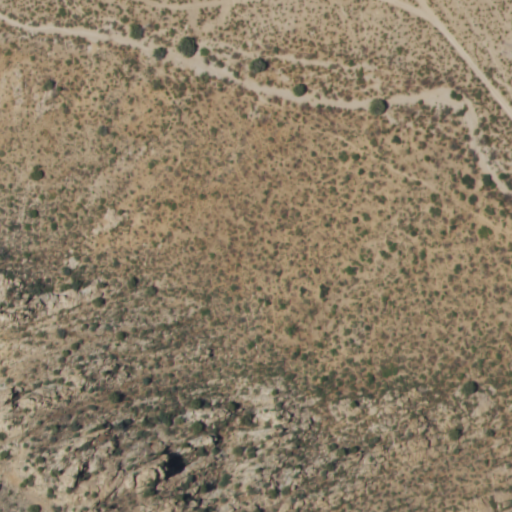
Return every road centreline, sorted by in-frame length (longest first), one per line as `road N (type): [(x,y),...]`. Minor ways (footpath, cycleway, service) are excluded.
road 1 (track): [(511,231),(471,209),(438,174),(369,70),(339,0)]
road 2 (track): [(511,115),(433,18)]
